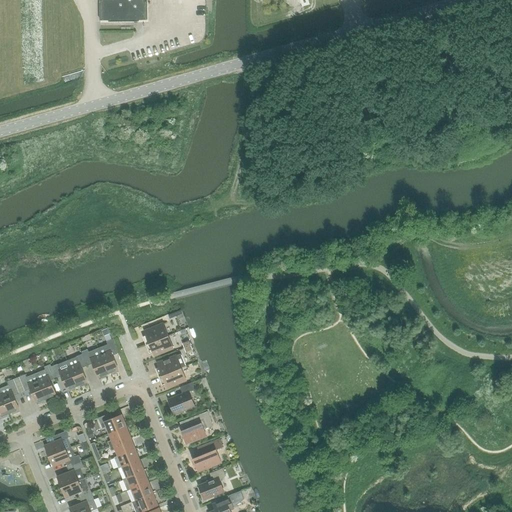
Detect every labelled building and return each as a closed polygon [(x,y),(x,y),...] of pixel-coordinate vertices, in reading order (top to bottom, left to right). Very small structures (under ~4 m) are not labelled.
[(101,0),(100,0),(100,20),(109,20),(109,21),(109,22),(139,22),(139,21),(139,20),(148,20),(147,2),(145,2),(144,0),(101,0)] [(144,339),(146,345),(168,336),(163,323),(145,331),(147,338),(144,339)] [(173,348),(168,336),(146,345),(149,350),(152,349),(155,356),(173,348)] [(118,369),(113,356),(118,353),(113,339),(107,342),(108,344),(98,348),(101,355),(108,373),(111,372),(112,374),(118,371),(118,369)] [(108,373),(101,355),(98,348),(88,352),(87,349),(82,352),(82,354),(87,366),(93,364),(98,377),(99,377),(100,379),(106,376),(105,374),(108,373)] [(77,357),(67,361),(70,367),(77,386),(80,385),(81,386),(87,384),(86,382),(87,382),(82,368),(87,366),(82,354),(76,356),(77,357)] [(159,377),(181,368),(186,366),(181,354),(158,363),(160,370),(157,371),(159,377)] [(46,398),(49,397),(50,399),(56,396),(55,395),(56,394),(51,381),(56,378),(51,366),(50,364),(44,367),(45,369),(36,373),(46,398)] [(57,364),(51,366),(56,378),(62,376),(67,390),(68,389),(69,391),(75,389),(74,387),(77,386),(70,367),(60,371),(57,364)] [(186,380),(181,368),(159,377),(161,382),(165,381),(167,388),(186,380)] [(43,399),(46,398),(36,373),(26,377),(25,374),(19,377),(25,391),(30,389),(36,402),(37,402),(37,404),(44,401),(43,399)] [(9,385),(0,388),(0,389),(9,413),(12,412),(13,414),(19,411),(18,409),(19,409),(14,395),(19,393),(14,379),(8,381),(9,385)] [(195,407),(189,392),(194,389),(192,382),(180,387),(183,393),(168,399),(169,401),(168,403),(170,406),(171,407),(175,415),(195,407)] [(0,416),(0,417),(1,418),(7,416),(6,414),(9,413),(0,389),(0,416)] [(181,431),(186,444),(207,435),(204,429),(213,425),(208,411),(180,422),(183,430),(181,431)] [(110,413),(98,418),(103,428),(107,426),(110,433),(126,427),(121,415),(113,419),(110,413)] [(130,438),(126,427),(110,433),(112,440),(108,442),(110,446),(130,438)] [(45,446),(49,456),(66,449),(62,440),(69,437),(67,431),(55,436),(57,441),(45,446)] [(116,449),(119,455),(135,449),(130,438),(110,446),(111,451),(116,449)] [(218,465),(217,463),(221,461),(217,450),(223,447),(220,439),(197,448),(200,455),(192,459),(197,471),(210,466),(210,468),(218,465)] [(65,461),(67,467),(81,461),(79,455),(75,456),(71,447),(66,449),(49,456),(53,466),(65,461)] [(118,468),(123,467),(139,460),(135,449),(119,455),(114,457),(118,468)] [(144,471),(139,460),(123,467),(128,478),(144,471)] [(62,487),(78,480),(85,478),(81,468),(84,467),(81,461),(67,467),(69,472),(58,477),(62,487)] [(199,485),(204,500),(224,492),(220,481),(226,475),(223,468),(210,473),(212,480),(199,485)] [(128,491),(132,489),(148,482),(144,471),(128,478),(123,479),(128,491)] [(85,477),(85,478),(78,480),(62,487),(66,497),(77,492),(80,498),(92,493),(89,487),(85,477)] [(148,482),(132,489),(128,491),(132,502),(153,493),(148,482)] [(209,511),(230,511),(230,510),(234,508),(232,504),(244,499),(241,491),(229,496),(229,497),(213,504),(215,510),(209,511)] [(92,493),(80,498),(82,503),(70,508),(71,511),(89,511),(91,511),(98,509),(94,499),(92,493)] [(136,511),(139,511),(142,511),(157,505),(153,493),(132,502),(136,511)]
